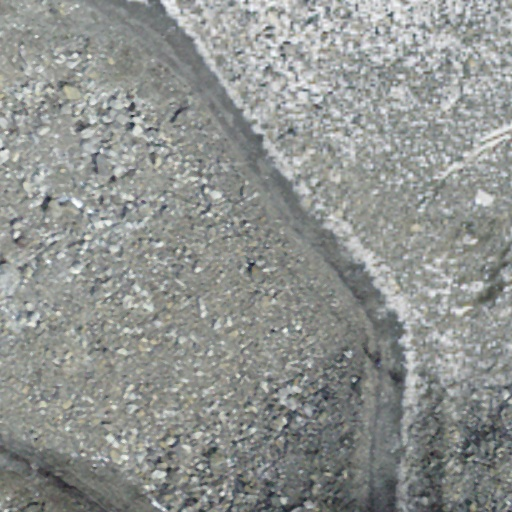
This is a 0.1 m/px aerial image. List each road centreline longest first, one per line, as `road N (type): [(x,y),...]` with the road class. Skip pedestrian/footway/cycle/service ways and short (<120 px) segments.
road 1 (track): [(375,511),(380,341),(293,207),(148,26),(95,0)]
road 2 (track): [(0,435),(43,453),(113,511)]
